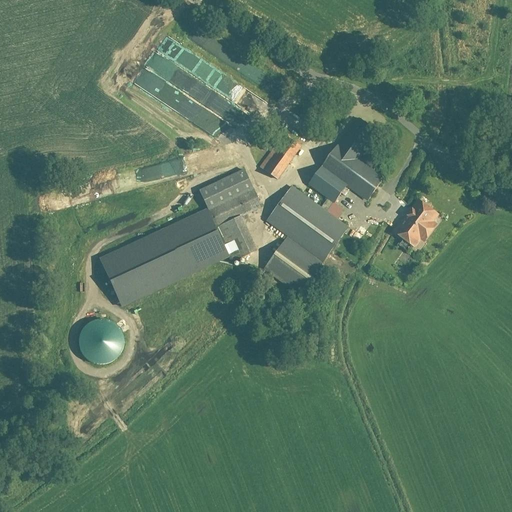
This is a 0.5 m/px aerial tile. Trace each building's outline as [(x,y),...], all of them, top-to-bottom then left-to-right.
[(359,120),(323,167),(369,201),(382,183),(357,165),(380,135),(359,120)] [(283,136),(260,169),(278,181),(301,148),(283,136)] [(322,171),(310,186),(335,206),(347,190),(322,171)] [(244,173),(198,193),(213,229),(260,210),(244,173)] [(292,188),(267,223),(322,263),(348,227),(338,220),(343,212),(334,205),(328,214),(292,188)] [(417,201),(393,233),(418,251),(442,219),(417,201)] [(216,230),(232,265),(257,253),(242,218),(216,230)] [(287,242),(266,270),(301,296),(322,268),(287,242)]
